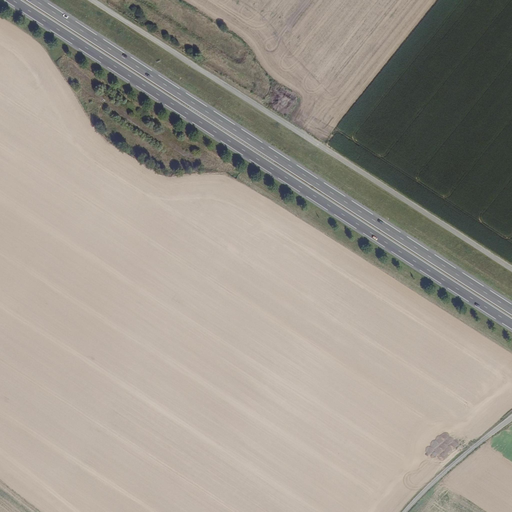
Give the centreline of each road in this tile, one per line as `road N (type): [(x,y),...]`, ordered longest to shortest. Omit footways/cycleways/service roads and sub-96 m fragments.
road 1 (trunk): [(12,0),(511,323)]
road 2 (trunk): [(511,309),(34,0)]
road 3 (track): [(511,350),(244,180)]
road 4 (unclassified): [(404,511),(511,417)]
